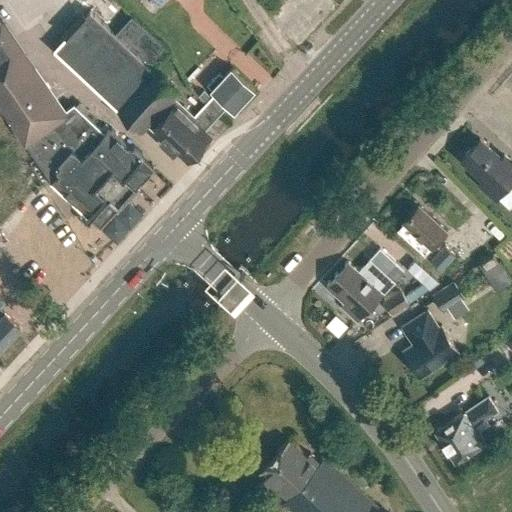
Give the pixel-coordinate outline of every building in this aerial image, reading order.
[(218,114),(206,102),(194,114),(183,104),(181,107),(175,101),(172,98),(179,90),(154,66),(153,65),(153,66),(117,31),(93,7),(56,44),(121,108),(142,128),(156,143),(161,138),(170,147),(172,145),(187,160),(211,135),(210,134),(209,134),(203,129),(218,114)] [(51,182),(78,206),(74,211),(88,223),(92,219),(101,227),(127,198),(129,199),(130,197),(127,194),(134,186),(137,190),(139,188),(138,187),(155,168),(142,157),(143,156),(140,153),(142,152),(134,145),(132,146),(124,139),(128,134),(114,120),(109,125),(103,130),(74,99),(64,106),(37,64),(1,9),(0,9),(0,99),(6,110),(1,113),(6,121),(11,118),(52,181),(51,182)] [(132,16),(117,31),(153,66),(153,65),(154,66),(170,51),(132,16)] [(215,92),(206,102),(218,114),(228,104),(235,111),(256,89),(233,66),(232,67),(233,68),(225,76),(220,71),(207,84),(212,88),(215,92)] [(502,157),(481,138),(463,157),(484,176),(480,181),(497,196),(497,195),(510,207),(511,205),(511,161),(505,154),(502,157)] [(425,255),(448,230),(419,204),(403,221),(405,223),(398,230),(425,255)] [(457,256),(454,253),(445,244),(431,258),(443,269),(457,256)] [(487,269),(499,261),(494,254),(482,261),(487,269)] [(392,313),(440,280),(416,258),(408,266),(425,281),(405,295),(401,288),(385,301),(392,313)] [(340,306),(357,322),(394,281),(393,280),(386,273),(370,259),(359,271),(348,261),(326,285),(345,302),(340,306)] [(445,310),(463,298),(466,296),(455,279),(434,292),(445,310)] [(2,312),(0,309),(0,303),(3,301),(0,297),(0,345),(19,326),(3,311),(2,312)] [(421,376),(459,352),(442,325),(439,327),(428,309),(402,325),(414,343),(403,350),(421,376)] [(475,425),(499,410),(490,396),(466,411),(436,430),(456,461),(486,441),(475,425)] [(308,455),(289,438),(259,470),(288,497),(281,505),(287,511),(376,511),(380,508),(325,457),(320,462),(310,452),(308,455)] [(366,486),(375,476),(349,452),(339,462),(366,486)]
